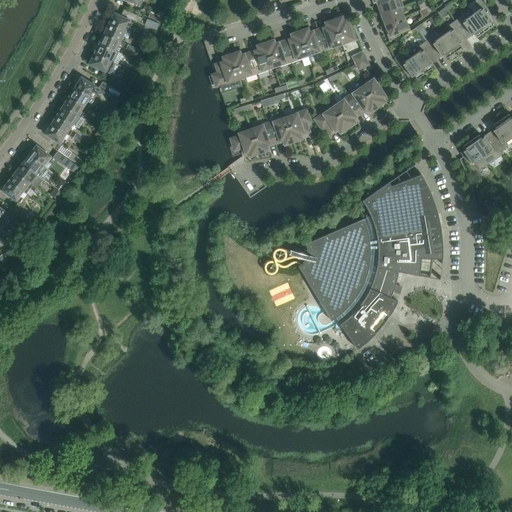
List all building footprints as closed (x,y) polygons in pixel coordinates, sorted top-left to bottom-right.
[(400,8),(396,0),(389,0),(378,4),(380,9),(378,10),(380,15),(400,8)] [(492,16),(481,0),(476,0),(474,2),(479,9),(472,14),(484,32),(492,26),(489,22),(492,21),(489,18),(492,16)] [(426,8),(424,2),(418,4),(420,10),(426,8)] [(403,18),(400,8),(380,15),(382,21),(384,20),(386,25),(403,18)] [(429,13),(426,8),(420,10),(423,16),(429,13)] [(109,19),(108,23),(125,32),(125,31),(130,33),(133,28),(131,27),(133,23),(139,25),(142,19),(123,10),(120,16),(114,13),(111,19),(109,19)] [(160,22),(163,16),(151,11),(148,17),(160,22)] [(484,32),(472,14),(464,19),(462,16),(454,21),(467,39),(474,34),(476,37),(484,32)] [(356,40),(352,29),(350,30),(347,20),(345,21),(344,16),(340,18),(339,17),(339,18),(334,20),(342,43),(348,41),(349,42),(355,40),(355,41),(356,40)] [(160,23),(147,18),(145,24),(158,29),(160,23)] [(408,28),(405,22),(403,18),(386,25),(388,30),(386,31),(390,40),(388,41),(389,42),(396,36),(395,36),(394,34),(407,28),(407,29),(408,28)] [(342,43),(334,20),(329,22),(328,21),(327,21),(328,22),(323,23),(325,28),(318,30),(325,50),(335,47),(335,46),(342,43)] [(467,39),(454,21),(447,26),(449,30),(442,35),(454,53),(462,47),(460,44),(467,39)] [(107,28),(104,34),(123,43),(126,37),(128,38),(130,33),(125,31),(125,32),(108,23),(106,27),(107,28)] [(325,50),(318,30),(311,32),(310,28),(306,29),(305,29),(304,29),(305,30),(299,31),(307,55),(314,53),(314,54),(325,50)] [(307,55),(299,31),(294,33),(294,32),(293,33),(289,35),(291,39),(284,41),(291,62),(301,58),(301,57),(307,55)] [(121,47),(123,43),(104,34),(103,37),(100,38),(99,41),(100,42),(99,44),(116,52),(116,51),(119,52),(121,47)] [(454,53),(442,35),(435,40),(432,36),(424,42),(437,60),(444,55),(446,58),(454,53)] [(291,62),(284,41),(277,44),(276,39),(271,41),(271,40),(270,41),(265,43),(273,66),(280,64),(280,65),(291,62)] [(437,60),(424,42),(417,47),(419,51),(412,56),(424,73),(432,68),(430,65),(437,60)] [(273,66),(265,43),(260,45),(260,44),(259,44),(259,45),(255,46),(256,50),(250,53),(257,73),(267,70),(267,69),(273,66)] [(116,52),(99,44),(98,47),(96,48),(93,53),(114,63),(114,62),(118,64),(123,54),(119,52),(116,51),(116,52)] [(257,73),(250,53),(243,55),(242,51),(237,52),(236,52),(236,53),(231,54),(239,78),(246,76),(246,77),(257,73)] [(365,57),(362,52),(352,56),(354,62),(365,57)] [(92,58),(89,64),(96,67),(96,66),(109,72),(116,75),(121,65),(118,64),(114,62),(114,63),(93,53),(92,56),(91,56),(91,57),(92,58)] [(424,73),(412,56),(405,61),(400,53),(394,57),(406,76),(409,74),(411,77),(414,75),(417,79),(424,73)] [(239,78),(231,54),(226,56),(226,55),(225,56),(221,58),(222,62),(215,64),(218,73),(212,75),(216,87),(233,81),(233,80),(239,78)] [(369,65),(366,59),(356,64),(358,70),(369,65)] [(76,86),(75,86),(93,98),(99,89),(87,81),(88,80),(82,76),(79,81),(77,81),(75,84),(76,86)] [(385,96),(379,88),(381,86),(374,77),(373,77),(374,78),(368,82),(369,82),(363,86),(377,107),(382,104),(383,104),(383,103),(386,100),(384,97),(385,96)] [(118,80),(115,85),(126,92),(130,86),(118,80)] [(93,98),(75,86),(73,91),(71,91),(68,95),(85,106),(89,108),(92,104),(95,106),(98,101),(93,98)] [(377,107),(363,86),(357,90),(357,89),(348,96),(360,113),(366,109),(368,113),(372,110),(372,111),(373,110),(377,107)] [(114,87),(111,93),(122,99),(126,93),(114,87)] [(82,110),(85,106),(68,95),(65,99),(66,101),(63,105),(81,117),(84,112),(82,110)] [(360,113),(348,96),(339,102),(339,103),(334,107),(348,127),(352,124),(353,125),(353,124),(357,121),(354,118),(360,113)] [(85,119),(81,117),(63,105),(61,109),(59,109),(56,114),(72,125),(78,129),(85,119)] [(348,127),(334,107),(328,111),(327,110),(315,118),(314,119),(322,129),(325,127),(330,134),(336,130),(339,134),(343,131),(343,132),(344,131),(343,130),(348,127)] [(309,131),(306,123),(310,122),(306,109),(305,110),(291,114),(292,116),(285,118),(293,141),(298,140),(299,140),(299,139),(303,138),(302,134),(309,131)] [(70,129),(72,125),(56,114),(53,118),(54,120),(51,124),(69,135),(72,130),(70,129)] [(511,116),(511,117),(508,114),(501,119),(511,135),(511,116)] [(293,141),(285,118),(278,120),(278,119),(268,122),(275,143),(281,141),(283,145),(287,143),(287,144),(288,144),(288,143),(293,141)] [(511,137),(511,135),(501,119),(493,125),(495,128),(488,133),(500,151),(508,146),(506,142),(511,137)] [(100,128),(105,132),(110,124),(105,121),(100,128)] [(275,143),(268,122),(257,126),(258,127),(251,129),(259,153),(264,151),(264,152),(265,151),(269,149),(268,145),(275,143)] [(69,135),(51,124),(49,124),(47,127),(48,129),(44,134),(50,138),(51,137),(62,145),(69,135)] [(259,153),(251,129),(239,133),(240,136),(231,139),(235,150),(244,147),(246,153),(247,152),(249,156),(253,155),(253,156),(254,155),(259,153)] [(503,154),(500,151),(488,133),(481,138),(478,135),(471,140),(487,164),(503,154)] [(487,164),(471,140),(463,145),(466,149),(463,151),(465,154),(463,156),(475,174),(481,170),(480,169),(487,164)] [(32,149),(29,153),(48,167),(51,164),(49,162),(53,157),(42,149),(43,148),(37,144),(34,149),(32,149)] [(83,160),(72,152),(68,157),(79,165),(83,160)] [(26,159),(23,162),(40,175),(39,176),(43,179),(47,174),(50,176),(54,172),(48,167),(29,153),(26,157),(26,159)] [(67,159),(64,164),(75,172),(78,166),(67,159)] [(40,175),(23,162),(22,163),(18,167),(19,168),(16,171),(33,184),(37,187),(43,179),(39,176),(40,175)] [(33,184),(16,171),(13,175),(12,176),(9,179),(24,191),(27,187),(30,189),(33,184)] [(432,263),(432,258),(442,259),(441,264),(442,264),(442,261),(443,256),(443,251),(443,247),(442,243),(442,239),(442,235),(441,231),(441,227),(440,223),(439,219),(438,216),(437,212),(436,208),(435,204),(434,201),(433,197),(431,193),(429,189),(428,186),(426,182),(424,178),(423,176),(420,172),(420,173),(421,174),(392,185),(391,186),(389,182),(390,182),(390,181),(362,201),(364,203),(366,208),(369,212),(370,216),(354,223),(353,221),(350,221),(348,222),(346,223),(344,224),(339,226),(340,229),(305,244),(305,245),(308,243),(309,246),(310,248),(310,249),(310,250),(310,252),(310,253),(310,255),(309,256),(309,257),(309,258),(308,260),(308,261),(307,262),(306,264),(305,265),(304,266),(303,267),(300,268),(299,266),(298,266),(323,307),(326,311),(331,320),(335,318),(337,319),(339,323),(357,349),(362,346),(364,344),(367,342),(370,339),(372,337),(374,335),(376,333),(370,327),(376,320),(383,311),(390,316),(391,314),(392,312),(395,307),(396,304),(398,301),(390,298),(393,292),(398,294),(400,286),(395,284),(397,278),(399,272),(431,277),(430,276),(431,272),(431,267),(432,263)] [(24,191),(9,179),(6,183),(5,185),(2,190),(1,192),(5,195),(6,193),(16,201),(17,200),(19,202),(14,208),(26,218),(31,211),(24,206),(26,205),(25,201),(20,197),(24,191)] [(487,200),(475,202),(477,210),(497,211),(498,204),(488,203),(487,200)] [(0,221),(2,223),(8,228),(14,220),(19,224),(24,218),(12,208),(8,214),(0,207),(0,221)] [(14,238),(19,243),(22,239),(17,235),(14,238)] [(271,283),(278,298),(297,290),(290,275),(271,283)]
